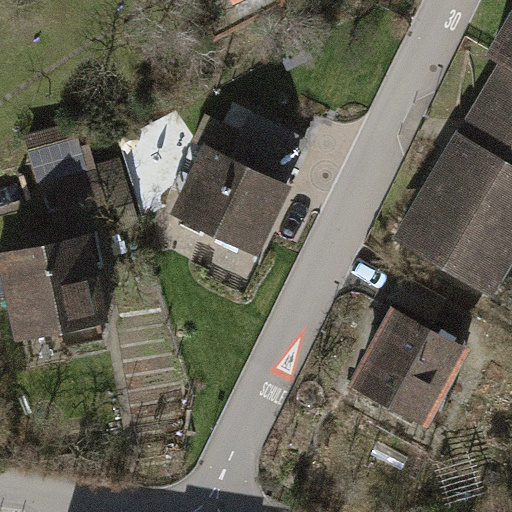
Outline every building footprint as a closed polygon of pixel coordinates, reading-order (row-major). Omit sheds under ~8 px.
[(511,6),(486,50),(501,59),(511,65),(511,6)] [(511,65),(501,59),(458,129),(511,161),(511,65)] [(90,125),(34,135),(44,188),(100,177),(90,125)] [(511,263),(511,161),(458,129),(393,237),(493,295),(511,263)] [(293,185),(197,138),(156,219),(252,266),(293,185)] [(95,234),(0,251),(0,313),(5,339),(111,320),(95,234)] [(471,345),(392,303),(349,381),(428,424),(471,345)]
